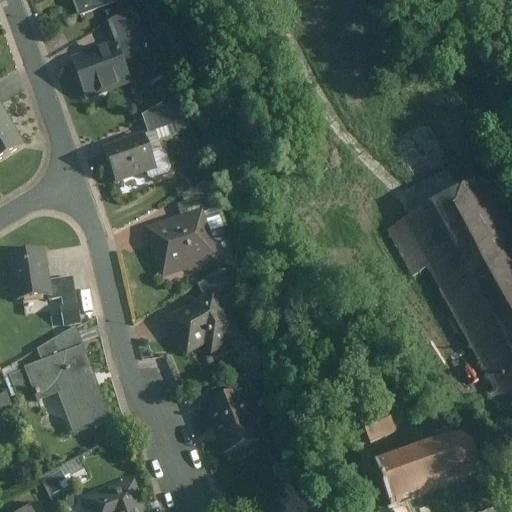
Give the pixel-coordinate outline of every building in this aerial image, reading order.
[(75,0),(84,23),(137,4),(135,0),(75,0)] [(75,60),(88,102),(134,86),(120,45),(75,60)] [(7,108),(0,111),(0,167),(31,149),(7,108)] [(106,150),(120,188),(162,172),(147,134),(106,150)] [(415,297),(441,284),(511,420),(511,225),(486,176),(381,231),(415,297)] [(202,215),(150,232),(166,282),(218,265),(202,215)] [(53,254),(14,260),(21,309),(68,302),(71,328),(87,326),(80,283),(57,286),(53,254)] [(216,295),(170,322),(193,361),(210,351),(217,362),(245,345),(216,295)] [(42,354),(47,367),(88,351),(83,331),(42,354)] [(116,426),(101,385),(88,351),(47,367),(31,373),(44,407),(64,399),(79,439),(116,426)] [(0,410),(13,408),(11,394),(0,395),(0,410)] [(246,396),(208,408),(223,457),(261,446),(246,396)] [(365,433),(369,443),(396,433),(392,422),(365,433)] [(462,443),(390,469),(405,511),(477,486),(489,479),(497,467),(492,451),(477,442),(462,443)] [(70,486),(67,480),(70,478),(65,469),(49,478),(58,493),(70,486)] [(151,511),(142,487),(87,507),(88,511),(151,511)]
